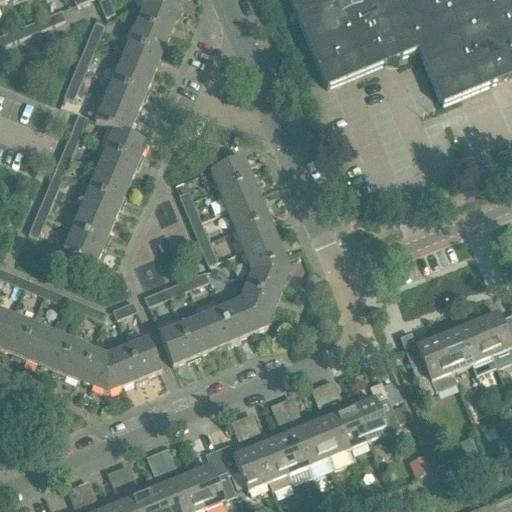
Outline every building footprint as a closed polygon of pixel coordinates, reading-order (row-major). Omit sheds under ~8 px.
[(0,0),(0,9),(23,0),(0,0)] [(77,10),(92,4),(90,0),(77,0),(73,2),(77,10)] [(137,26),(154,33),(155,30),(171,37),(175,27),(171,25),(176,16),(179,18),(181,13),(175,0),(173,0),(142,13),(137,26)] [(137,0),(142,13),(173,0),(137,0)] [(287,0),(326,93),(418,55),(432,50),(411,0),(287,0)] [(511,0),(411,0),(432,50),(418,55),(441,111),(511,81),(511,0)] [(106,22),(114,18),(108,3),(99,7),(106,22)] [(49,31),(57,28),(53,19),(45,23),(49,31)] [(40,35),(49,31),(45,23),(37,26),(40,35)] [(154,33),(137,26),(128,48),(164,63),(167,57),(164,55),(170,42),(153,34),(154,33)] [(103,32),(95,28),(92,34),(101,38),(103,32)] [(24,41),(32,38),(29,30),(20,33),(24,41)] [(24,41),(20,33),(12,36),(16,45),(24,41)] [(92,34),(89,42),(84,55),(92,58),(101,38),(92,34)] [(8,48),(16,45),(12,36),(4,40),(8,48)] [(164,63),(128,48),(120,69),(153,82),(159,69),(161,70),(164,63)] [(84,55),(81,62),(76,74),(84,78),(92,58),(84,55)] [(153,82),(120,69),(112,89),(147,103),(150,97),(147,96),(153,82)] [(76,74),(72,82),(68,93),(76,97),(84,78),(76,74)] [(147,103),(112,89),(104,108),(137,121),(142,108),(145,109),(147,103)] [(64,102),(73,106),(76,97),(68,93),(64,102)] [(113,136),(122,139),(123,137),(131,140),(133,135),(131,134),(137,121),(104,108),(96,128),(113,136)] [(79,120),(74,130),(70,140),(79,144),(88,124),(79,120)] [(122,139),(113,136),(106,155),(142,170),(145,164),(141,162),(148,148),(131,140),(123,137),(122,139)] [(70,140),(66,150),(62,159),(71,163),(79,144),(70,140)] [(142,170),(106,155),(97,174),(131,188),(136,174),(140,176),(142,170)] [(62,159),(58,170),(54,180),(63,183),(71,163),(62,159)] [(242,163),(238,165),(210,176),(218,196),(251,183),(242,163)] [(131,188),(97,174),(89,194),(125,209),(128,203),(125,202),(131,188)] [(54,180),(49,191),(45,200),(54,204),(63,183),(54,180)] [(226,216),(259,203),(251,183),(218,196),(226,216)] [(125,209),(89,194),(80,215),(113,229),(119,214),(122,216),(125,209)] [(188,197),(179,201),(183,210),(192,207),(188,197)] [(45,200),(41,210),(37,221),(46,225),(54,204),(45,200)] [(234,236),(268,222),(259,203),(226,216),(234,236)] [(192,207),(183,210),(191,230),(200,227),(192,207)] [(113,229),(80,215),(72,235),(108,251),(110,245),(108,243),(113,229)] [(37,221),(33,231),(29,240),(38,244),(46,225),(37,221)] [(243,256),(276,242),(268,222),(234,236),(243,256)] [(191,230),(195,240),(199,250),(208,247),(200,227),(191,230)] [(108,251),(72,235),(63,255),(97,269),(103,255),(106,256),(108,251)] [(251,277),(285,262),(276,242),(243,256),(251,277)] [(208,247),(199,250),(202,256),(208,272),(217,268),(210,253),(208,247)] [(245,292),(263,298),(265,295),(280,302),(285,291),(280,288),(283,281),(290,281),(291,277),(285,262),(251,277),(245,292)] [(28,285),(8,277),(4,287),(24,295),(28,285)] [(206,279),(190,285),(187,287),(190,296),(194,294),(210,288),(206,279)] [(48,293),(28,285),(24,295),(44,303),(48,293)] [(187,287),(175,291),(166,295),(170,304),(179,300),(190,296),(187,287)] [(263,298),(245,292),(240,305),(254,338),(266,333),(267,334),(268,330),(265,329),(264,325),(268,317),(273,319),(277,309),(262,302),(263,298)] [(68,301),(48,293),(44,303),(63,312),(68,301)] [(166,295),(154,300),(145,303),(149,312),(158,308),(170,304),(166,295)] [(88,310),(68,301),(63,312),(83,320),(88,310)] [(254,338),(240,305),(220,314),(234,349),(240,347),(239,344),(254,338)] [(116,325),(137,316),(134,308),(113,316),(116,325)] [(107,318),(88,310),(83,320),(103,328),(107,318)] [(234,349),(220,314),(201,322),(214,355),(228,349),(229,352),(234,349)] [(0,348),(12,320),(0,315),(0,348)] [(0,348),(0,354),(12,360),(11,363),(17,365),(32,329),(12,320),(0,348)] [(505,337),(498,320),(477,328),(491,363),(492,363),(511,355),(505,337)] [(214,355),(201,322),(180,330),(195,365),(201,363),(200,360),(214,355)] [(457,336),(471,371),(476,382),(496,374),(492,363),(491,363),(477,328),(457,336)] [(17,365),(23,367),(24,364),(38,370),(52,337),(32,329),(17,365)] [(195,365),(180,330),(160,338),(173,372),(188,365),(189,368),(195,365)] [(471,371),(457,336),(437,344),(451,379),(452,379),(471,371)] [(38,370),(52,376),(51,379),(57,381),(72,345),(52,337),(38,370)] [(161,376),(148,343),(127,352),(142,387),(148,385),(147,383),(161,376)] [(416,352),(424,371),(412,375),(422,401),(434,396),(435,398),(457,390),(452,379),(451,379),(437,344),(416,352)] [(57,381),(63,384),(64,381),(78,387),(84,371),(87,372),(94,354),(72,345),(57,381)] [(142,387),(127,352),(107,360),(121,393),(135,387),(136,390),(142,387)] [(103,392),(103,396),(102,397),(108,399),(121,393),(107,360),(94,354),(87,372),(89,373),(83,389),(93,393),(95,389),(103,392)] [(370,394),(374,404),(389,440),(401,435),(382,388),(370,394)] [(374,404),(353,413),(368,448),(389,440),(374,404)] [(368,448),(353,413),(333,421),(348,456),(368,448)] [(348,456),(333,421),(313,429),(328,465),(348,456)] [(328,465),(313,429),(294,437),(308,473),(328,465)] [(511,436),(500,442),(503,450),(511,446),(511,436)] [(308,473),(294,437),(274,445),(288,481),(308,473)] [(480,456),(475,442),(459,447),(464,462),(480,456)] [(503,450),(500,442),(485,448),(488,456),(503,450)] [(253,454),(267,489),(268,489),(272,498),(292,490),(288,481),(274,445),(253,454)] [(233,462),(229,451),(217,456),(227,482),(228,482),(238,477),(232,462),(233,462)] [(253,454),(233,462),(232,462),(238,477),(247,497),(267,489),(253,454)] [(210,472),(216,486),(222,503),(234,498),(228,482),(227,482),(217,456),(206,460),(210,472)] [(210,472),(189,480),(201,511),(213,511),(224,508),(222,503),(216,486),(210,472)] [(201,511),(189,480),(169,489),(178,511),(201,511)] [(178,511),(169,489),(149,497),(154,511),(178,511)] [(365,498),(368,506),(384,499),(380,491),(365,498)] [(132,511),(154,511),(149,497),(130,505),(132,511)] [(352,511),(368,506),(365,498),(349,504),(352,511)]
